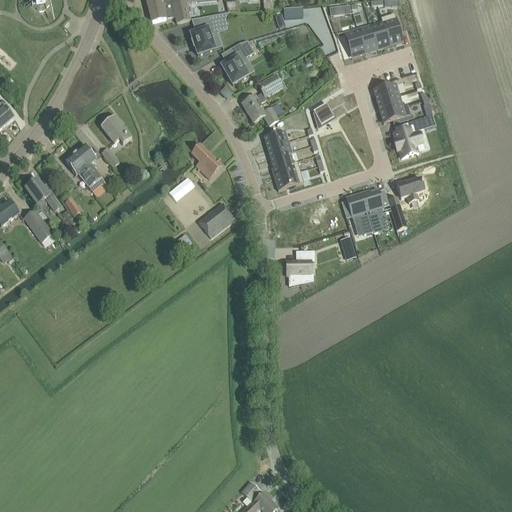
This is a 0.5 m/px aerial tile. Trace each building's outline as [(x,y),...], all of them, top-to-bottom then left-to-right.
[(33,6),(39,13),(43,13),(49,7),(49,3),(46,0),(35,0),(33,3),(33,6)] [(145,0),(152,25),(175,19),(177,25),(191,22),(185,0),(172,4),(170,0),(145,0)] [(262,0),(264,12),(274,11),(272,0),(262,0)] [(226,5),(229,14),(240,13),(239,3),(226,5)] [(194,35),(190,36),(193,44),(192,44),(194,50),(195,49),(198,58),(215,52),(215,51),(210,36),(217,34),(226,31),(224,22),(223,16),(201,20),(202,23),(205,31),(196,34),(194,35)] [(286,28),(282,16),(275,18),(279,31),(286,28)] [(396,20),(383,24),(389,46),(390,48),(403,44),(396,20)] [(383,24),(370,28),(377,50),(389,46),(383,24)] [(370,28),(358,32),(365,54),(377,50),(370,28)] [(358,32),(345,36),(352,58),(365,54),(358,32)] [(234,60),(221,68),(233,87),(249,78),(240,64),(255,55),(248,43),(240,45),(230,52),(234,60)] [(243,106),(254,125),(264,119),(269,128),(278,123),(271,110),(265,114),(260,106),(268,102),(266,99),(282,90),(275,77),(259,86),(264,94),(254,100),(254,99),(243,106)] [(396,86),(375,92),(379,103),(400,97),(396,86)] [(231,96),(225,90),(221,94),(227,100),(231,96)] [(400,97),(379,103),(382,114),(403,108),(400,97)] [(0,111),(1,113),(0,113),(0,131),(14,120),(1,104),(0,105),(0,111)] [(314,115),(313,115),(317,127),(320,125),(321,127),(334,119),(326,105),(313,113),(314,115)] [(382,114),(380,114),(384,126),(406,119),(403,108),(382,114)] [(114,146),(119,142),(123,147),(132,140),(114,118),(101,129),(114,146)] [(433,118),(413,123),(417,134),(436,128),(433,118)] [(411,130),(394,136),(396,143),(394,144),(397,154),(399,153),(401,161),(419,155),(416,148),(418,147),(415,138),(413,138),(411,130)] [(285,133),(264,140),(267,151),(288,144),(285,133)] [(288,144),(267,151),(271,161),(290,155),(290,156),(292,155),(288,144)] [(89,190),(97,199),(105,192),(104,190),(107,187),(91,166),(96,162),(85,147),(76,155),(85,167),(83,169),(84,170),(84,171),(95,185),(89,190)] [(222,168),(200,147),(190,156),(199,165),(195,168),(209,182),(222,168)] [(102,155),(113,169),(119,165),(108,151),(102,155)] [(78,176),(89,190),(95,185),(84,171),(84,170),(83,169),(85,167),(76,155),(65,164),(76,178),(78,176)] [(290,155),(271,161),(274,171),(293,165),(290,156),(290,155)] [(274,171),(272,171),(275,182),(296,176),(293,165),(274,171)] [(296,176),(275,182),(278,193),(299,187),(296,176)] [(405,185),(397,187),(401,201),(407,199),(409,205),(419,202),(417,196),(425,194),(421,181),(405,186),(405,185)] [(55,213),(61,210),(46,189),(43,191),(37,183),(26,191),(37,207),(46,201),(55,213)] [(202,220),(201,188),(172,189),(174,221),(202,220)] [(370,193),(362,196),(374,234),(373,234),(374,236),(384,233),(380,220),(384,219),(381,211),(390,208),(387,200),(386,200),(387,200),(385,201),(381,202),(379,194),(371,196),(370,193)] [(349,210),(344,212),(346,221),(352,219),(352,220),(353,219),(355,219),(357,227),(361,226),(364,237),(373,234),(374,234),(362,196),(354,198),(355,201),(347,203),(349,210)] [(398,199),(388,202),(398,233),(407,230),(398,199)] [(65,204),(75,218),(81,213),(71,200),(65,204)] [(0,227),(1,228),(18,216),(9,203),(0,209),(0,227)] [(198,225),(211,241),(235,222),(223,206),(198,225)] [(340,208),(332,210),(334,219),(343,216),(340,208)] [(24,220),(42,245),(53,236),(35,212),(24,220)] [(305,230),(302,214),(284,218),(286,230),(289,230),(290,232),(290,235),(296,234),(297,239),(291,240),(291,241),(313,237),(311,229),(305,230)] [(62,220),(74,236),(81,231),(69,215),(62,220)] [(347,230),(345,223),(337,226),(339,233),(347,230)] [(65,242),(56,230),(52,233),(61,245),(65,242)] [(356,260),(350,239),(340,242),(343,249),(350,247),(354,261),(356,260)] [(0,243),(0,260),(4,265),(12,259),(0,243)] [(402,259),(375,252),(368,280),(395,287),(402,259)] [(287,263),(287,278),(289,278),(289,288),(302,286),(302,278),(311,278),(311,264),(315,264),(315,254),(300,254),(300,263),(287,263)] [(261,493),(251,484),(241,495),(251,504),(261,493)] [(248,509),(244,511),(258,511),(260,511),(261,511),(277,511),(279,510),(263,495),(248,509)]
